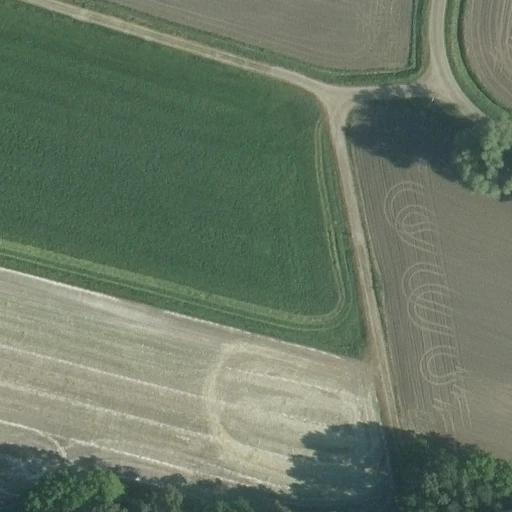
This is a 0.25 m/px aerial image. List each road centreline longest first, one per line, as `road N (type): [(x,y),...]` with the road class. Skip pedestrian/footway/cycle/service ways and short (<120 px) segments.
road 1 (track): [(413,511),(359,241)]
road 2 (track): [(25,0),(271,70)]
road 3 (unclassified): [(359,241),(336,95)]
